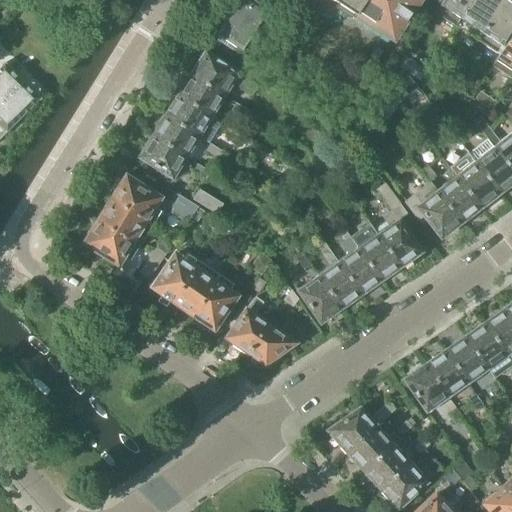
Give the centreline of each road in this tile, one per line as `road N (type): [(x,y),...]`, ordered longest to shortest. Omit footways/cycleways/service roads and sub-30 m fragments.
road 1 (residential): [(257,433),(40,271),(27,244),(31,219),(174,0)]
road 2 (residential): [(257,433),(511,249)]
road 3 (residential): [(139,511),(257,433)]
